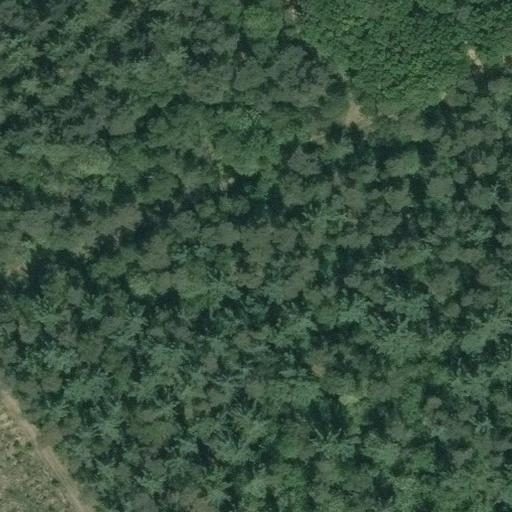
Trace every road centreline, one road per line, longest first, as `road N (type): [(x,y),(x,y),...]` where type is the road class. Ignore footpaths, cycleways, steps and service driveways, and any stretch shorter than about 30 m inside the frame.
road 1 (track): [(0,292),(511,54)]
road 2 (track): [(93,511),(0,368)]
road 3 (track): [(271,0),(367,124)]
